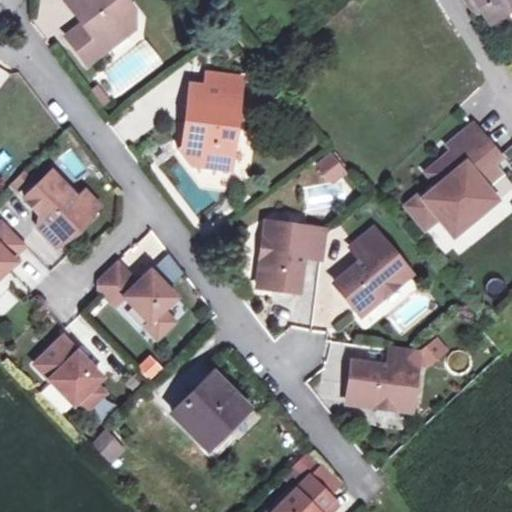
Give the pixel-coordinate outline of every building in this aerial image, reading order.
[(87,64),(126,34),(118,24),(126,18),(134,11),(125,0),(66,0),(86,25),(84,29),(79,28),(68,39),(87,64)] [(511,0),(463,0),(472,12),(480,7),(498,32),(511,22),(511,8),(511,7),(511,6),(511,0)] [(133,28),(126,18),(118,24),(126,34),(133,28)] [(206,75),(205,89),(240,93),(242,79),(206,75)] [(240,93),(205,89),(189,87),(185,125),(191,126),(190,143),(178,153),(190,168),(231,172),(240,93)] [(452,236),(494,201),(482,186),(475,178),(491,165),(499,158),(472,126),(448,146),(452,151),(433,167),(445,180),(437,187),(423,199),(419,195),(405,207),(424,230),(437,218),(452,236)] [(329,156),(317,165),(328,179),(330,177),(334,182),(343,174),(329,156)] [(491,165),(475,178),(482,186),(498,173),(491,165)] [(433,167),(426,173),(437,187),(445,180),(433,167)] [(77,199),(52,173),(24,199),(45,220),(37,228),(56,247),(87,217),(74,203),(78,200),(77,199)] [(502,199),(511,191),(511,184),(504,175),(491,185),(502,199)] [(84,192),(77,199),(78,200),(74,203),(87,217),(98,207),(84,192)] [(2,222),(0,223),(0,277),(15,263),(12,260),(26,246),(2,222)] [(266,224),(264,239),(274,241),(276,225),(266,224)] [(324,231),(276,225),(274,241),(264,239),(258,287),(298,292),(303,257),(320,259),(324,231)] [(362,262),(334,284),(360,316),(397,285),(390,276),(402,266),(372,230),(351,248),(362,262)] [(134,252),(123,263),(138,278),(149,267),(134,252)] [(116,263),(97,281),(96,288),(114,307),(123,298),(148,324),(144,328),(156,340),(174,324),(163,312),(175,300),(150,272),(137,285),(116,263)] [(402,266),(390,276),(397,285),(409,275),(402,266)] [(61,338),(33,365),(72,405),(79,399),(88,409),(103,394),(94,385),(100,379),(61,338)] [(388,367),(352,362),(347,402),(395,409),(396,398),(411,400),(417,353),(390,349),(388,367)] [(173,414),(205,446),(245,406),(214,374),(173,414)] [(396,398),(395,409),(410,410),(411,400),(396,398)] [(245,406),(205,446),(212,453),(253,414),(245,406)] [(94,446),(105,457),(117,446),(106,434),(94,446)] [(308,477),(273,511),(317,511),(331,499),(308,477)]
